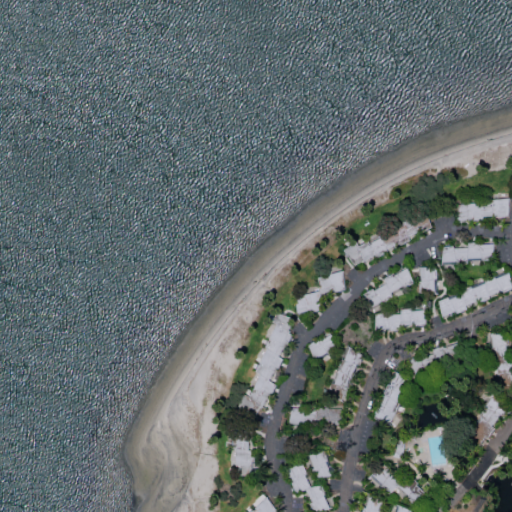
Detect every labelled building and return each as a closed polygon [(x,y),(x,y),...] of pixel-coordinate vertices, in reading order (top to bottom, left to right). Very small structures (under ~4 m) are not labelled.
[(459,223),(460,205),(495,202),(495,200),(511,200),(509,218),(499,219),(498,216),(484,217),(483,220),(459,223)] [(356,266),(344,251),(358,243),(360,247),(382,235),(382,232),(391,228),(394,231),(405,227),(405,223),(428,211),(433,229),(423,233),(420,229),(409,234),(411,243),(401,247),(396,243),(387,248),(388,253),(377,260),(373,255),(364,260),(365,262),(356,266)] [(443,263),(445,248),(455,247),(455,250),(470,249),(470,243),(479,242),(480,246),(495,245),(494,262),(484,262),(484,260),(469,261),(469,265),(457,265),(456,262),(443,263)] [(438,295),(420,294),(420,268),(438,269),(438,295)] [(371,311),(365,295),(375,290),(376,292),(388,285),(386,279),(394,275),(395,277),(409,270),(415,287),(407,290),(405,288),(393,295),(394,300),(385,305),(383,304),(371,311)] [(299,315),(297,297),(321,292),(320,279),(345,273),(346,291),(333,294),(332,292),(321,295),(322,311),(313,313),(312,311),(299,315)] [(443,317),(440,303),(450,298),(452,301),(464,296),(463,292),(472,288),(474,290),(487,285),(486,282),(495,278),(497,280),(511,274),(511,278),(511,292),(503,296),(501,293),(491,298),(491,301),(483,304),(480,301),(467,307),(468,311),(458,315),(456,312),(443,317)] [(376,331),(377,314),(386,313),(387,316),(402,314),(403,309),(412,309),(413,312),(428,311),(427,326),(417,327),(416,324),(402,326),(401,330),(392,331),(391,329),(376,331)] [(238,409),(246,394),(250,398),(261,375),(257,372),(269,349),(265,346),(277,325),(273,322),(278,313),(300,321),(290,334),(296,339),(290,347),(286,347),(280,358),(284,360),(278,369),(275,369),(270,381),(277,386),(272,396),(266,394),(256,415),(238,409)] [(494,333),(509,334),(510,346),(507,346),(508,359),(511,359),(511,375),(511,376),(511,386),(500,386),(498,358),(491,357),(491,349),(494,348),(494,333)] [(316,362),(309,344),(318,340),(320,342),(333,335),(339,351),(329,356),(328,355),(316,362)] [(414,378),(411,360),(421,357),(422,359),(435,355),(434,350),(443,347),(445,348),(459,344),(461,362),(455,364),(454,362),(437,368),(438,373),(429,376),(427,374),(414,378)] [(343,401),(330,391),(350,345),(364,355),(361,365),(358,365),(343,401)] [(390,428),(374,417),(378,408),(380,409),(386,396),(385,394),(389,385),(392,385),(398,372),(413,382),(409,389),(406,389),(399,403),(401,404),(396,413),(397,414),(390,428)] [(479,446),(469,435),(473,428),(476,429),(484,418),(481,416),(496,394),(510,407),(494,428),(495,429),(489,438),(486,436),(479,446)] [(290,427),(294,409),(304,409),(304,411),(317,412),(319,406),(328,407),(328,409),(344,409),(341,426),(290,427)] [(253,475),(236,475),(237,464),(232,463),(232,450),(234,450),(234,441),(229,440),(230,423),(255,424),(253,475)] [(440,455),(441,464),(443,464),(442,435),(430,436),(431,458),(434,458),(434,455),(440,455)] [(308,455),(325,452),(335,476),(317,477),(308,455)] [(331,509),(319,511),(315,511),(304,490),(296,491),(288,469),(304,464),(308,475),(306,476),(312,488),(321,486),(331,509)] [(390,494),(382,487),(384,485),(373,475),(385,465),(393,472),(392,474),(402,481),(408,476),(429,494),(415,505),(408,499),(409,496),(399,487),(390,494)] [(364,511),(365,509),(367,509),(372,495),(387,502),(384,511),(364,511)] [(252,511),(266,500),(277,511),(252,511)]
